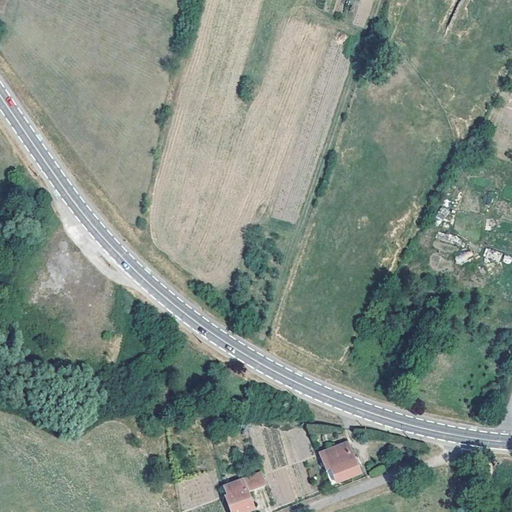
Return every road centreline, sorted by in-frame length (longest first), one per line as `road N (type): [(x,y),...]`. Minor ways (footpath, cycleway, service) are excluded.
road 1 (secondary): [(469,437),(382,416),(302,384),(167,301),(74,202),(0,94)]
road 2 (residential): [(299,511),(445,458),(469,437)]
